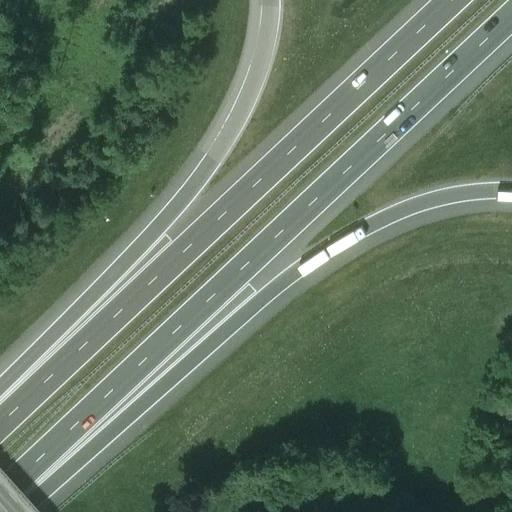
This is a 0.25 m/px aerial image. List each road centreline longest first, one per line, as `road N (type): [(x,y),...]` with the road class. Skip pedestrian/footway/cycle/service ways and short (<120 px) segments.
road 1 (motorway): [(0,496),(511,16)]
road 2 (motorway): [(451,0),(0,423)]
road 3 (motorway): [(12,511),(307,263),(428,203),(511,194)]
road 4 (motorway): [(269,0),(259,66),(210,170),(0,402)]
